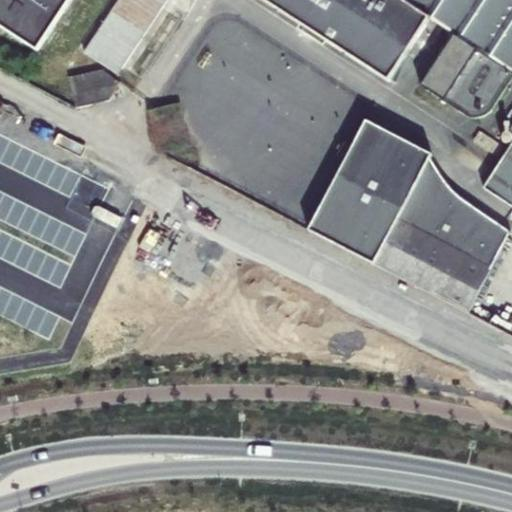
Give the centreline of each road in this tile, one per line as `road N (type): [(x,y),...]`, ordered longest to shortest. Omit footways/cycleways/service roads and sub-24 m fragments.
road 1 (secondary): [(511,494),(376,467),(248,457)]
road 2 (secondary): [(0,503),(112,472),(248,457)]
road 3 (secondary): [(248,457),(111,444),(0,463)]
